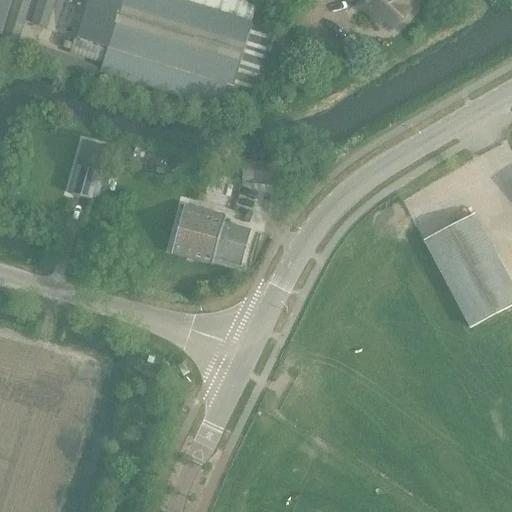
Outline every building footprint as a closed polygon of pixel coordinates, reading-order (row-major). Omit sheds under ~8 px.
[(0,0),(0,38),(2,39),(13,43),(26,0),(0,0)] [(37,0),(30,25),(42,28),(50,0),(88,0),(80,27),(77,26),(67,57),(36,46),(31,61),(174,109),(178,98),(218,111),(222,97),(232,100),(236,87),(250,91),(269,30),(251,24),(256,7),(243,0),(37,0)] [(407,9),(416,0),(368,0),(361,8),(380,25),(383,22),(392,30),(410,11),(407,9)] [(322,58),(310,47),(302,56),(314,67),(322,58)] [(82,142),(67,194),(91,200),(105,148),(82,142)] [(242,183),(276,186),(278,166),(244,163),(242,183)] [(238,266),(248,231),(223,224),(225,217),(184,205),(172,254),(211,265),(213,259),(238,266)] [(424,243),(469,328),(511,305),(511,288),(474,216),(424,243)]
